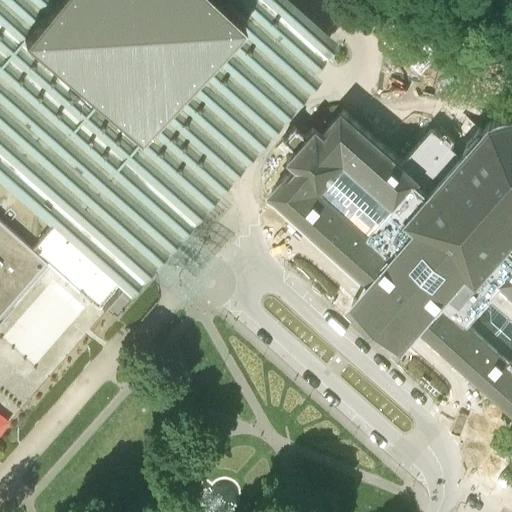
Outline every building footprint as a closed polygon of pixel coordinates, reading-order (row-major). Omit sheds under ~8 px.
[(0,0),(0,216),(49,259),(94,300),(133,256),(152,234),(172,212),(208,170),(324,38),(280,0),(0,0)] [(371,278),(352,300),(375,321),(395,339),(400,343),(420,321),(511,401),(511,243),(509,240),(511,236),(511,115),(506,115),(492,121),(462,154),(436,129),(431,129),(402,162),(343,109),(321,134),(312,126),(304,135),(294,125),(282,139),(286,143),(292,148),(285,157),(294,165),(272,190),(371,278)] [(0,216),(0,315),(49,259),(0,216)] [(0,408),(0,429),(10,417),(0,408)] [(511,437),(503,450),(511,457),(511,437)]
